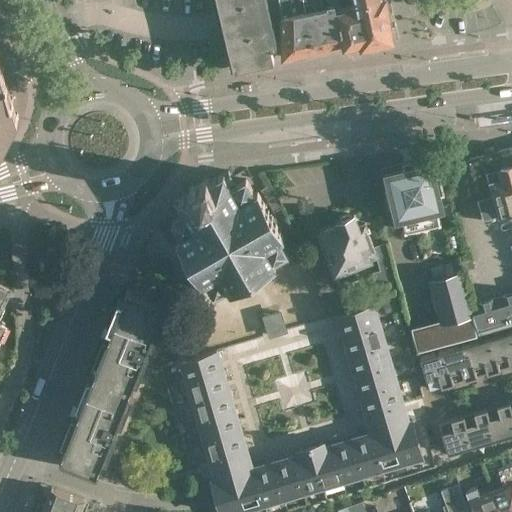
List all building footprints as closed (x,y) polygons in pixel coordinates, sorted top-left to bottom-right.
[(220,0),(238,66),(270,59),(267,25),(261,0),(220,0)] [(304,0),(280,0),(283,17),(284,57),(316,50),(304,0)] [(304,0),(316,50),(346,43),(347,43),(343,22),(337,23),(333,5),(329,5),(329,2),(328,0),(304,0)] [(357,0),(359,5),(360,9),(388,3),(387,0),(357,0)] [(360,9),(359,5),(338,10),(335,1),(329,2),(329,5),(333,5),(337,23),(343,22),(347,43),(346,43),(346,45),(349,44),(350,46),(363,43),(363,45),(394,38),(389,12),(390,11),(388,3),(360,9)] [(0,147),(1,147),(18,110),(6,73),(0,54),(0,147)] [(511,210),(511,146),(467,158),(483,218),(511,210)] [(436,173),(432,159),(426,160),(426,157),(390,165),(391,169),(385,170),(388,184),(384,185),(388,205),(393,204),(396,217),(397,217),(400,231),(405,230),(441,222),(441,221),(445,220),(442,207),(443,207),(440,193),(444,192),(440,172),(436,173)] [(231,290),(272,266),(276,264),(274,260),(288,252),(280,238),(284,236),(258,191),(254,193),(246,179),(236,185),(228,171),(211,181),(208,176),(190,186),(193,191),(175,201),(182,215),(173,220),(181,235),(177,237),(204,282),(207,280),(215,294),(229,286),(231,290)] [(359,226),(354,214),(337,221),(338,224),(319,232),(339,283),(357,276),(353,266),(377,257),(380,269),(372,271),(376,284),(397,279),(387,241),(374,245),(365,223),(359,226)] [(441,326),(473,318),(470,306),(461,273),(460,273),(460,272),(428,281),(439,320),(441,326)] [(0,339),(7,326),(0,322),(7,308),(4,306),(12,290),(0,284),(0,339)] [(110,334),(147,348),(149,344),(153,345),(153,344),(154,345),(165,316),(164,316),(161,314),(165,302),(128,287),(123,299),(120,298),(120,299),(119,298),(107,326),(109,327),(108,327),(112,329),(110,334)] [(511,293),(470,306),(473,318),(476,333),(511,322),(511,293)] [(268,334),(161,366),(191,465),(197,464),(212,511),(271,511),(442,464),(425,399),(433,396),(402,296),(374,304),(287,328),(281,309),(263,315),(268,334)] [(500,368),(511,364),(511,331),(490,338),(500,368)] [(145,353),(147,348),(110,334),(108,338),(104,337),(104,338),(103,337),(92,365),(93,366),(96,368),(94,373),(131,387),(133,383),(137,384),(137,383),(138,384),(149,356),(149,355),(145,353)] [(477,375),(500,368),(490,338),(467,344),(477,375)] [(453,382),(477,375),(467,344),(444,351),(453,382)] [(430,389),(453,382),(444,351),(421,358),(430,389)] [(129,392),(131,387),(94,373),(92,378),(89,376),(89,377),(88,376),(76,404),(78,405),(77,406),(81,407),(79,412),(116,426),(118,422),(122,423),(134,395),(133,394),(129,392)] [(495,439),(511,434),(511,412),(509,402),(486,408),(495,439)] [(472,446),(495,439),(486,408),(463,415),(472,446)] [(114,431),(116,426),(79,412),(77,417),(73,415),(73,416),(72,415),(61,444),(62,444),(62,445),(65,446),(60,458),(97,473),(102,461),(106,462),(107,462),(118,434),(118,433),(114,431)] [(449,453),(472,446),(463,415),(440,422),(449,453)] [(511,511),(511,464),(498,469),(504,486),(493,490),(500,511),(511,511)] [(469,511),(459,483),(441,489),(449,511),(469,511)] [(88,511),(81,509),(85,499),(52,487),(42,511),(88,511)] [(500,511),(493,490),(481,495),(480,491),(469,495),(475,511),(500,511)]
